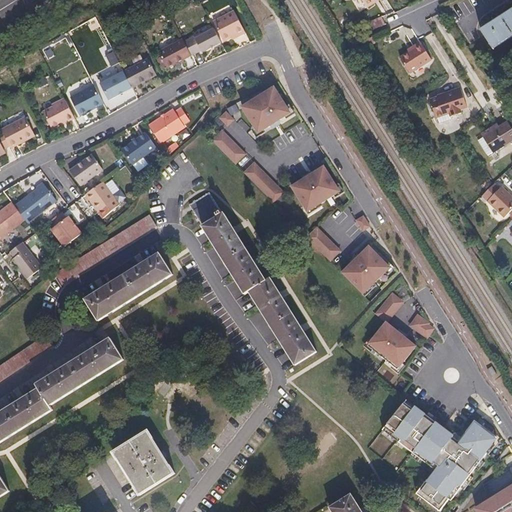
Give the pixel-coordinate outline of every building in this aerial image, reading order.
[(368,10),(379,4),(377,1),(367,8),(368,10)] [(216,22),(225,41),(239,34),(240,36),(247,33),(235,11),(216,22)] [(511,11),(481,32),(493,50),(511,37),(511,11)] [(186,38),(194,53),(204,48),(205,50),(223,40),(216,25),(198,35),(196,33),(186,38)] [(187,40),(185,37),(161,49),(170,65),(194,53),(187,40)] [(422,46),(419,48),(429,63),(432,62),(422,46)] [(429,63),(419,48),(400,60),(410,75),(429,63)] [(164,72),(156,55),(132,68),(140,84),(164,72)] [(98,85),(106,102),(131,89),(123,72),(98,85)] [(98,85),(97,84),(75,96),(83,114),(106,102),(98,85)] [(291,113),(278,93),(275,88),(265,94),(265,93),(252,101),(253,102),(243,108),(258,133),(263,130),(263,131),(286,116),(286,115),(291,113)] [(451,121),(461,117),(460,114),(468,111),(461,91),(453,94),(454,96),(431,104),(437,122),(450,117),(451,121)] [(77,117),(67,97),(55,103),(56,105),(46,110),(54,127),(70,119),(70,120),(77,117)] [(174,108),(150,123),(162,141),(186,126),(184,123),(191,119),(182,106),(176,110),(174,108)] [(234,120),(227,112),(220,118),(228,126),(234,120)] [(29,117),(5,129),(7,132),(13,145),(15,147),(38,135),(29,117)] [(500,128),(484,138),(479,142),(488,157),(511,141),(511,131),(507,123),(500,128)] [(482,135),(484,138),(500,128),(498,125),(482,135)] [(123,147),(135,162),(158,145),(147,130),(123,147)] [(246,154),(223,131),(213,141),(236,164),(246,154)] [(13,145),(7,132),(0,135),(0,153),(1,153),(2,155),(9,151),(7,148),(13,145)] [(94,153),(71,169),(82,184),(104,168),(94,153)] [(278,187),(255,163),(245,173),(268,197),(278,187)] [(293,187),(301,201),(308,211),(313,209),(328,200),(336,195),(335,194),(340,191),(325,167),(293,187)] [(105,180),(87,192),(100,209),(104,207),(107,213),(118,207),(114,200),(117,197),(105,180)] [(23,218),(26,221),(56,199),(42,181),(35,185),(36,187),(13,205),(23,218)] [(511,197),(496,182),(482,196),(503,219),(511,210),(511,197)] [(278,187),(268,197),(274,203),(283,193),(278,187)] [(246,294),(250,292),(267,281),(224,213),(223,214),(210,193),(191,205),(195,212),(246,294)] [(0,235),(23,218),(13,205),(11,201),(0,209),(0,235)] [(63,210),(49,221),(53,227),(51,228),(63,245),(83,231),(71,214),(68,215),(63,210)] [(62,285),(157,226),(150,215),(55,273),(62,285)] [(363,215),(355,220),(363,232),(370,227),(363,215)] [(351,261),(318,226),(306,237),(341,274),(351,261)] [(20,241),(8,250),(12,256),(11,258),(24,277),(38,267),(20,241)] [(365,297),(392,267),(372,244),(351,261),(341,274),(365,297)] [(160,254),(86,300),(100,321),(173,274),(160,254)] [(267,281),(250,292),(294,362),(296,365),(317,352),(271,278),(267,281)] [(394,294),(377,314),(388,323),(388,324),(405,303),(394,294)] [(430,324),(419,316),(411,327),(423,335),(429,325),(430,324)] [(388,324),(388,323),(370,346),(374,349),(373,350),(394,367),(395,366),(399,369),(417,347),(388,324)] [(435,330),(429,325),(423,335),(429,339),(435,330)] [(45,335),(0,365),(0,382),(53,347),(45,335)] [(40,389),(0,413),(0,443),(53,410),(51,406),(124,360),(111,339),(37,385),(40,389)] [(493,367),(488,370),(493,378),(498,375),(493,367)] [(418,494),(441,511),(450,500),(452,501),(488,453),(487,452),(498,438),(476,421),(460,442),(454,438),(455,436),(407,400),(383,430),(438,471),(434,477),(432,475),(418,494)] [(119,460),(136,488),(140,495),(176,474),(171,467),(153,439),(154,439),(149,432),(114,453),(118,461),(119,460)] [(0,497),(10,491),(0,474),(0,497)] [(511,511),(511,487),(482,506),(485,510),(482,511),(511,511)] [(331,509),(333,511),(362,511),(352,496),(331,509)]
